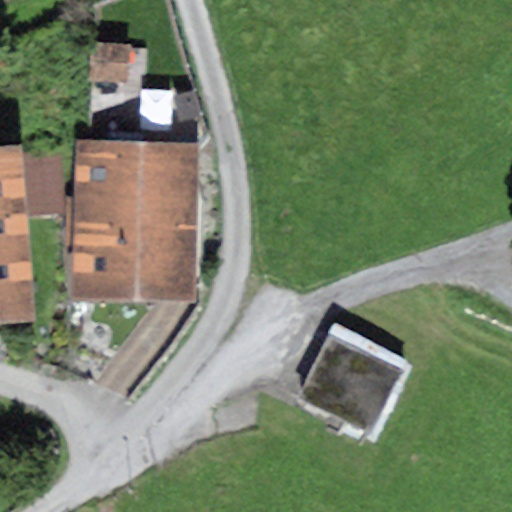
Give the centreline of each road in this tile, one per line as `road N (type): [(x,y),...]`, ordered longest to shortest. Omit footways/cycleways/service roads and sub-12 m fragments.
road 1 (track): [(95,472),(167,436),(272,331),(308,307),(511,240)]
road 2 (residential): [(122,443),(201,340),(218,310),(235,244),(227,134),(187,0)]
road 3 (residential): [(0,381),(122,443)]
